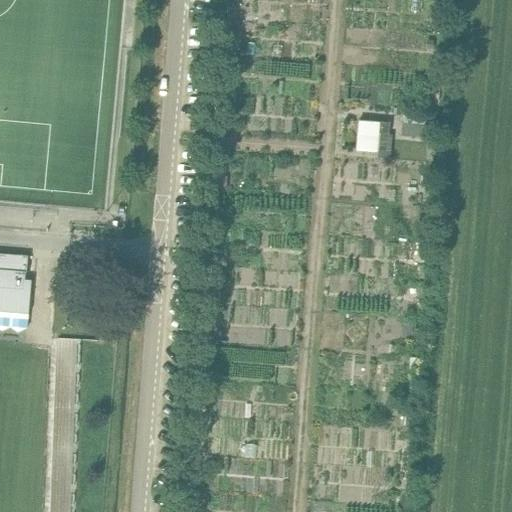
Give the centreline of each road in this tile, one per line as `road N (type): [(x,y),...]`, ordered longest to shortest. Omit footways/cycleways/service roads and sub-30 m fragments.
road 1 (unclassified): [(180,0),(138,511)]
road 2 (track): [(297,511),(337,0)]
